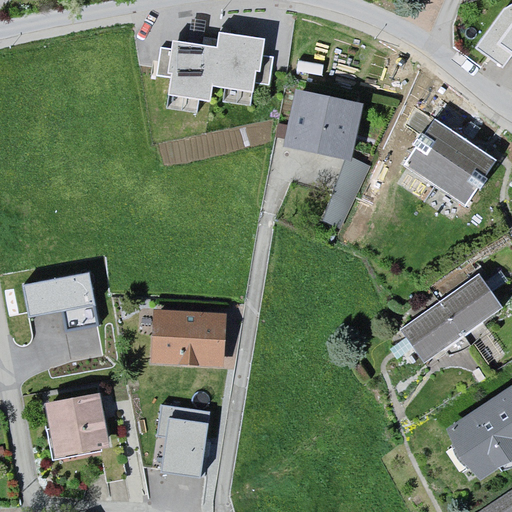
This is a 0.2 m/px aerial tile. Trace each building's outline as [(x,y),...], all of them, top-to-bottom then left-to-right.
[(511,2),(505,7),(476,49),(502,69),(511,55),(511,2)] [(208,88),(246,94),(254,44),(216,38),(208,88)] [(211,54),(165,47),(158,97),(203,104),(211,54)] [(357,109),(289,97),(280,151),(347,163),(357,109)] [(499,167),(431,125),(403,169),(470,212),(499,167)] [(88,266),(19,277),(27,319),(62,312),(64,335),(100,329),(88,266)] [(475,273),(396,329),(422,365),(501,308),(475,273)] [(225,316),(149,313),(147,364),(224,366),(225,316)] [(101,387),(41,393),(48,461),(108,455),(101,387)] [(511,387),(444,433),(477,483),(511,459),(511,387)] [(211,410),(159,401),(148,469),(201,477),(211,410)] [(511,511),(511,485),(470,511),(511,511)]
